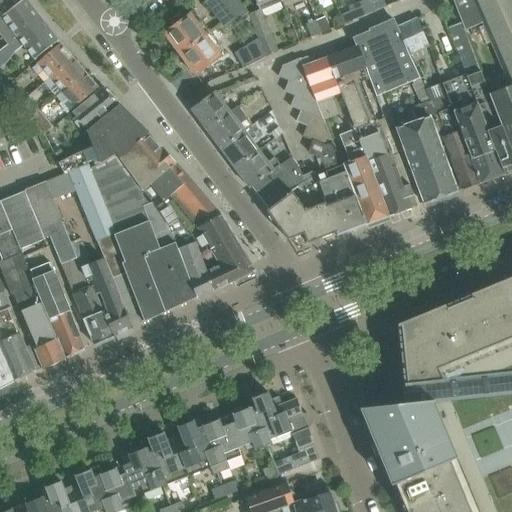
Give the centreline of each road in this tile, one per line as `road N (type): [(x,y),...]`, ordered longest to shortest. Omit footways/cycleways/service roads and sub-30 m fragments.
road 1 (secondary): [(0,458),(313,328)]
road 2 (residential): [(301,294),(111,27)]
road 3 (secondary): [(301,294),(0,423)]
road 4 (secondary): [(511,209),(301,294)]
road 5 (secondary): [(313,328),(511,241)]
road 6 (residential): [(313,328),(380,511)]
